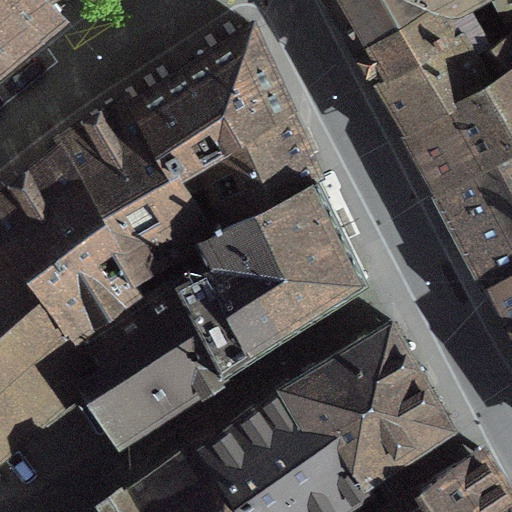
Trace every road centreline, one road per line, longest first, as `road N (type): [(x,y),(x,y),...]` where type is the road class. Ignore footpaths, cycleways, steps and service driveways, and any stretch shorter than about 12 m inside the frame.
road 1 (residential): [(511,422),(290,0)]
road 2 (residential): [(0,132),(76,66),(172,0)]
